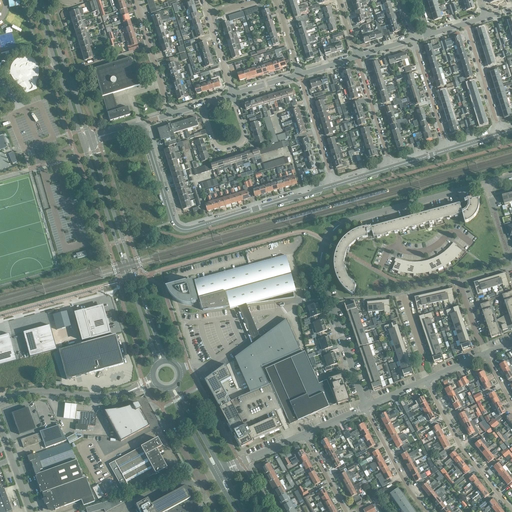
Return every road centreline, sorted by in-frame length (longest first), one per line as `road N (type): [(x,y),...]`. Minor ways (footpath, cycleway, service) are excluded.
road 1 (residential): [(364,407),(320,263),(329,232),(486,184)]
road 2 (residential): [(140,126),(181,229),(330,186)]
road 3 (secondary): [(83,146),(157,364)]
road 4 (secondary): [(163,361),(91,144)]
road 5 (unclassified): [(0,402),(34,392),(104,397),(153,381)]
road 6 (residential): [(510,511),(458,445),(426,381)]
road 7 (secondary): [(34,0),(81,139)]
road 8 (secondary): [(88,137),(40,0)]
road 9 (residential): [(233,94),(244,136),(236,146),(217,149),(201,104)]
road 10 (residential): [(425,511),(364,407)]
road 11 (residential): [(170,115),(135,0)]
